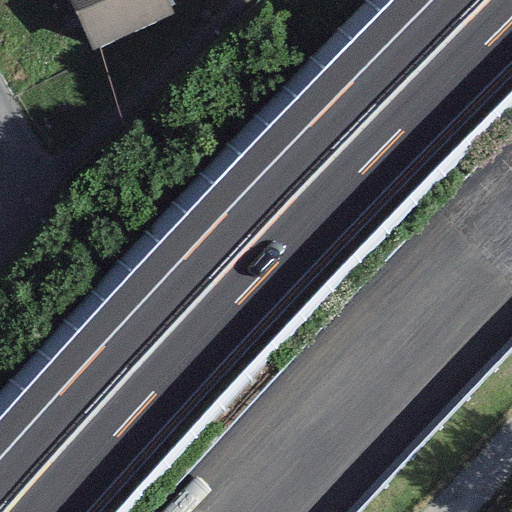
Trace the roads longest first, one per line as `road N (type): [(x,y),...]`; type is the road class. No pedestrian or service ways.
road 1 (motorway): [(499,0),(303,196),(13,511)]
road 2 (motorway): [(236,511),(511,218)]
road 3 (residential): [(0,109),(37,187),(0,236)]
